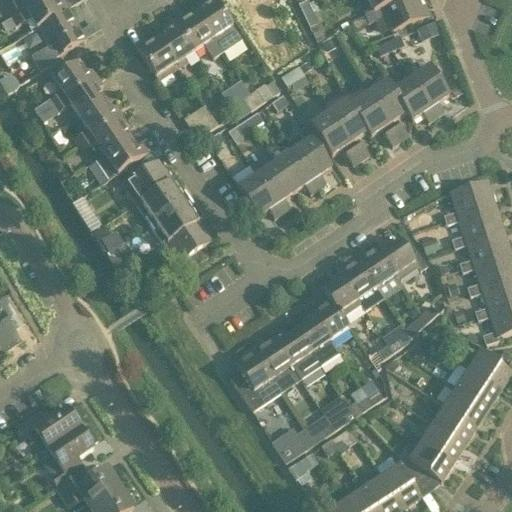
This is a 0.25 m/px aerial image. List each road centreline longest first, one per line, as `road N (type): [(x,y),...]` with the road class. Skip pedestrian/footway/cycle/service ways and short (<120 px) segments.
road 1 (residential): [(276,269),(252,266),(120,65),(112,27)]
road 2 (residential): [(494,122),(479,145),(418,164),(377,191),(377,212),(295,271),(276,269)]
road 3 (residential): [(187,511),(95,378),(85,344)]
road 4 (residential): [(85,344),(13,224),(0,216)]
road 5 (residential): [(494,122),(456,21),(466,0)]
